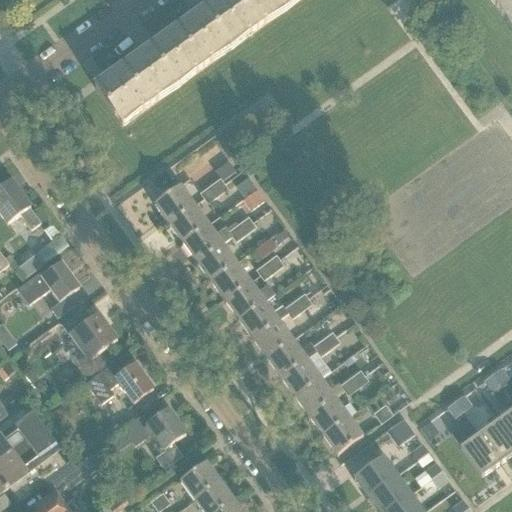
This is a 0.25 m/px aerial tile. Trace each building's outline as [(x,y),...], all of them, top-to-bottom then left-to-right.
[(283,11),(275,0),(221,0),(203,13),(229,49),(283,11)] [(298,0),(275,0),(283,11),(298,0)] [(511,0),(488,0),(511,32),(511,0)] [(229,49),(203,13),(149,52),(174,88),(229,49)] [(174,88),(149,52),(95,90),(121,125),(174,88)] [(223,184),(236,175),(228,165),(215,174),(220,181),(223,184)] [(223,185),(223,184),(220,181),(200,196),(205,203),(208,207),(228,192),(223,185)] [(249,181),(236,190),(244,201),(256,191),(249,181)] [(29,211),(30,210),(11,184),(0,191),(0,217),(6,225),(19,216),(32,233),(41,226),(29,211)] [(180,189),(154,207),(169,227),(194,208),(180,189)] [(242,204),(250,214),(264,203),(257,193),(245,202),(242,204)] [(194,208),(169,227),(183,246),(208,227),(194,208)] [(183,246),(197,266),(223,247),(222,246),(232,239),(235,244),(255,230),(248,221),(229,234),(226,230),(215,237),(208,227),(183,246)] [(284,233),(275,240),(279,246),(289,239),(284,233)] [(211,285),(237,266),(223,247),(197,266),(211,285)] [(0,272),(14,262),(9,257),(4,261),(0,255),(0,272)] [(36,256),(17,271),(25,282),(44,267),(36,256)] [(276,258),(256,273),(264,283),(284,268),(276,258)] [(237,266),(211,285),(225,304),(251,285),(237,266)] [(68,298),(79,291),(62,267),(43,280),(41,278),(18,294),(29,308),(49,293),(58,306),(50,311),(58,321),(75,308),(68,298)] [(225,304),(239,323),(265,304),(274,297),(267,288),(258,294),(251,285),(225,304)] [(265,304),(239,323),(253,342),(279,323),(288,316),(292,322),(312,307),(304,296),(285,311),(282,308),(273,315),(265,304)] [(117,343),(99,318),(91,323),(84,312),(63,327),(89,363),(117,343)] [(253,342),(267,362),(293,342),(304,334),(298,326),(288,335),(279,323),(253,342)] [(47,334),(31,346),(33,349),(49,337),(47,334)] [(293,342),(267,362),(280,381),(336,340),(332,335),(313,349),(310,345),(300,352),(293,342)] [(8,337),(0,342),(0,343),(7,352),(15,346),(8,337)] [(280,381),(294,400),(321,380),(330,373),(320,360),(340,346),(336,340),(280,381)] [(6,362),(0,366),(0,376),(4,382),(15,374),(6,362)] [(120,362),(98,378),(86,387),(100,407),(113,398),(108,393),(118,386),(134,407),(153,393),(135,367),(128,373),(120,362)] [(501,372),(493,378),(500,388),(508,382),(501,372)] [(321,380),(294,400),(308,419),(335,400),(335,399),(343,393),(348,399),(368,384),(360,374),(340,388),(338,385),(330,392),(321,380)] [(493,378),(484,384),(492,395),(500,388),(493,378)] [(464,399),(456,405),(463,415),(471,409),(464,399)] [(308,419),(322,438),(350,419),(349,418),(355,414),(349,406),(343,410),(335,400),(308,419)] [(0,427),(11,419),(0,404),(0,427)] [(456,405),(447,411),(455,421),(463,415),(456,405)] [(17,505),(44,485),(69,466),(26,408),(11,419),(0,427),(0,497),(7,492),(17,505)] [(393,418),(385,408),(374,417),(381,427),(393,418)] [(511,412),(497,423),(511,443),(511,412)] [(185,437),(168,413),(149,427),(142,418),(123,432),(135,449),(152,436),(164,453),(173,446),(185,437)] [(350,419),(322,438),(337,458),(364,438),(350,419)] [(479,436),(500,466),(511,457),(511,443),(497,423),(479,436)] [(500,466),(479,436),(459,450),(481,480),(500,466)] [(86,439),(72,449),(81,461),(95,451),(86,439)] [(164,453),(155,459),(164,472),(183,459),(173,446),(164,453)] [(422,448),(412,455),(418,464),(428,456),(422,448)] [(53,497),(40,507),(40,506),(31,511),(64,511),(62,508),(72,500),(71,498),(73,497),(69,492),(100,469),(90,456),(72,470),(69,466),(44,485),(53,497)] [(352,481),(367,501),(398,478),(384,459),(352,481)] [(181,483),(195,503),(220,485),(206,465),(181,483)] [(435,467),(425,474),(431,482),(441,475),(435,467)] [(441,475),(431,482),(437,491),(448,483),(441,475)] [(398,478),(367,501),(374,511),(390,511),(411,497),(398,478)] [(223,511),(234,504),(220,485),(195,503),(201,511),(223,511)] [(156,511),(161,511),(170,506),(162,496),(151,504),(156,511)] [(121,497),(107,508),(109,511),(120,511),(128,506),(121,497)] [(390,511),(422,511),(411,497),(390,511)]
